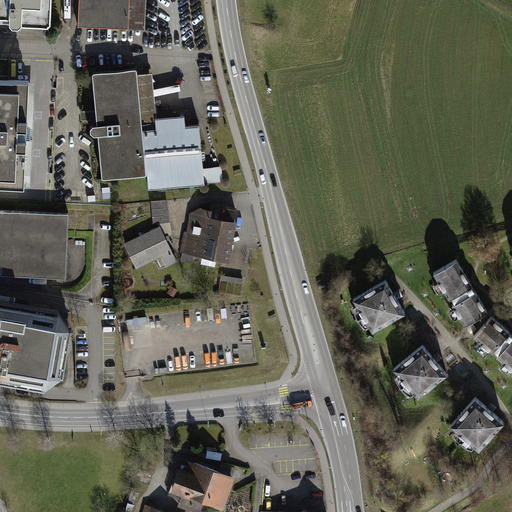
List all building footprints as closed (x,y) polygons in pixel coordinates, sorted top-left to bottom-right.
[(0,0),(0,20),(10,21),(14,21),(14,27),(17,30),(22,30),(25,27),(51,28),(54,26),(54,0),(0,0)] [(146,0),(80,0),(79,30),(118,32),(146,33),(146,0)] [(135,69),(93,73),(97,123),(93,123),(90,126),(91,132),(94,134),(98,134),(103,178),(147,174),(149,189),(204,184),(199,124),(141,130),(135,69)] [(0,78),(0,185),(24,187),(29,80),(0,78)] [(224,181),(223,166),(206,167),(206,181),(224,181)] [(166,200),(151,201),(153,223),(168,221),(166,200)] [(192,261),(194,253),(227,259),(236,209),(212,204),(211,211),(199,209),(198,211),(195,213),(191,213),(188,232),(186,232),(181,259),(192,261)] [(69,213),(0,209),(0,265),(2,266),(1,275),(66,278),(69,213)] [(158,227),(125,242),(137,266),(170,251),(158,227)] [(457,259),(434,273),(449,299),(460,292),(463,297),(452,304),(464,325),(488,311),(457,259)] [(219,292),(241,295),(243,280),(221,277),(219,292)] [(385,279),(353,298),(373,331),(405,312),(385,279)] [(0,296),(0,376),(45,385),(62,374),(71,325),(58,307),(0,296)] [(497,355),(511,368),(511,332),(492,315),(474,335),(492,351),(501,342),(505,346),(497,355)] [(422,344),(394,368),(418,396),(446,373),(422,344)] [(475,397),(451,424),(479,449),(503,421),(475,397)] [(196,497),(207,467),(195,462),(191,473),(181,469),(174,488),(184,492),(180,504),(192,508),(196,497)] [(207,467),(196,497),(221,506),(232,476),(207,467)]
